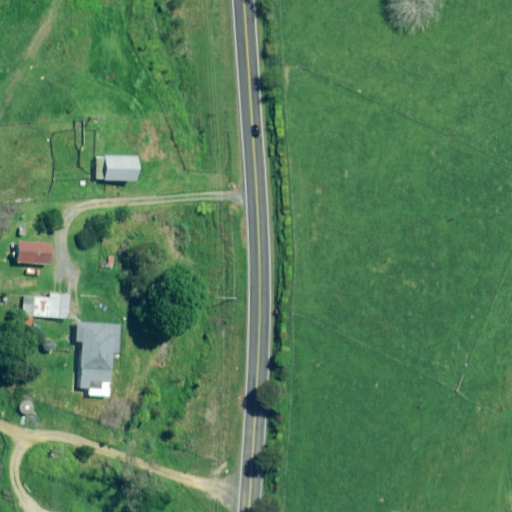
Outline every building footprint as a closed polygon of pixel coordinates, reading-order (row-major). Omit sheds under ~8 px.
[(129,157),(92,156),(92,180),(128,181),(129,157)] [(47,262),(49,241),(18,238),(16,260),(47,262)] [(32,314),(66,316),(68,292),(49,291),(48,296),(23,294),(21,323),(31,323),(32,314)] [(117,322),(75,319),(73,339),(79,339),(76,386),(85,387),(85,392),(107,394),(110,351),(115,351),(117,322)] [(31,411),(31,408),(31,406),(30,404),(28,402),(26,401),(24,400),(21,400),(19,401),(17,403),(16,405),(16,407),(16,410),(17,412),(19,414),(21,415),(23,416),(26,415),(28,414),(30,413),(31,411)]
